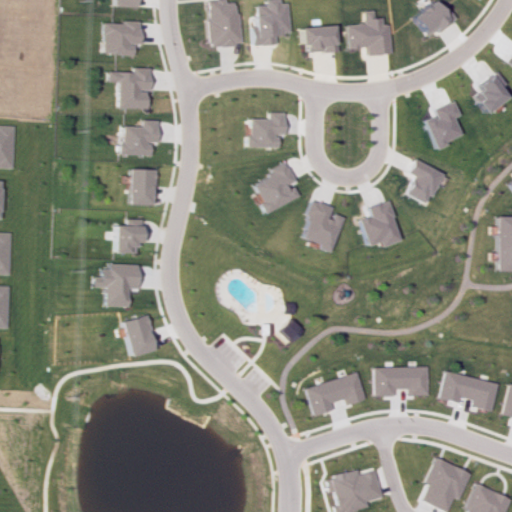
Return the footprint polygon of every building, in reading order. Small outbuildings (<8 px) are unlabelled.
[(234,12),(230,12),(229,1),(220,2),(220,0),(201,0),(203,45),(236,44),(234,12)] [(246,45),(270,44),(269,33),(284,32),(282,2),(273,3),(273,0),(258,0),(259,4),(249,5),(250,25),(245,25),(246,45)] [(425,0),(404,16),(418,36),(428,29),(430,32),(446,20),(432,0),(425,0)] [(383,53),(381,23),(375,24),(375,17),(367,17),(366,10),(356,10),(356,23),(339,24),(341,48),(359,47),(359,54),(383,53)] [(134,22),(96,21),(96,53),(127,54),(127,43),(134,43),(134,22)] [(296,26),(297,52),(330,51),(329,24),(296,26)] [(111,81),(110,107),(140,108),(140,89),(143,89),(143,67),(126,66),(126,71),(101,71),(101,81),(111,81)] [(417,120),(429,147),(455,136),(446,117),(452,114),(446,100),(426,109),(429,115),(417,120)] [(240,146),(270,147),(270,134),(277,134),(277,112),(261,111),(261,118),(241,118),(240,146)] [(112,153),(144,154),(144,141),(151,141),(151,119),(135,119),(134,125),(116,125),(116,142),(113,142),(112,153)] [(0,166),(7,167),(8,126),(0,125),(0,166)] [(398,193),(417,203),(421,194),(425,196),(437,172),(407,158),(400,172),(407,175),(398,193)] [(258,212),(290,195),(284,184),(288,182),(278,164),(243,182),(258,212)] [(148,168),(123,168),(121,204),(147,205),(148,168)] [(335,216),(322,212),(324,207),(305,200),(291,238),(322,250),(335,216)] [(393,240),(380,200),(359,206),(362,216),(351,219),(360,246),(372,241),(373,246),(393,240)] [(493,270),(511,270),(511,215),(492,216),(493,270)] [(107,252),(128,252),(129,242),(135,242),(136,225),(108,224),(107,252)] [(131,265),(94,264),(94,276),(86,276),(86,286),(98,286),(97,305),(121,305),(122,288),(130,288),(131,265)] [(276,313),(286,313),(287,313),(287,301),(280,302),(276,302),(276,313)] [(124,356),(148,349),(139,314),(114,320),(124,356)] [(271,330),(283,341),(284,342),(295,329),(289,323),(283,318),(271,330)] [(254,323),(265,323),(265,333),(260,333),(255,333),(254,323)] [(423,394),(423,365),(368,366),(368,395),(389,395),(389,388),(402,388),(403,395),(423,394)] [(493,382),(440,370),(434,398),(454,402),(456,396),(468,399),(467,406),(487,411),(493,382)] [(299,387),(307,415),(328,409),(326,402),(338,399),(340,404),(360,398),(351,371),(299,387)] [(415,499),(442,511),(448,496),(454,499),(465,472),(429,457),(418,482),(422,484),(415,499)] [(377,496),(369,469),(352,473),(351,469),(320,477),(325,492),(328,491),(332,504),(328,505),(330,511),(344,511),(363,507),(361,501),(377,496)] [(498,511),(505,498),(470,482),(458,508),(462,510),(461,511),(498,511)]
